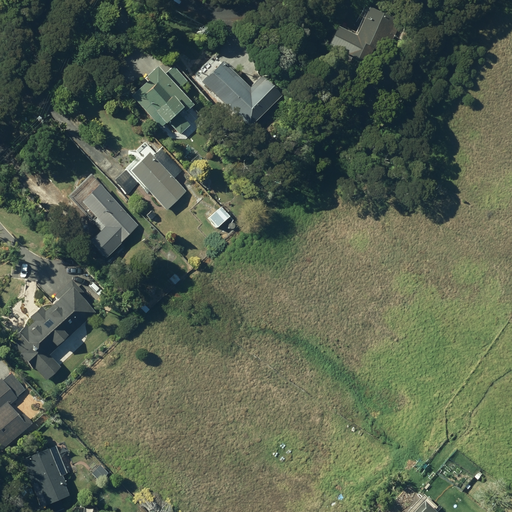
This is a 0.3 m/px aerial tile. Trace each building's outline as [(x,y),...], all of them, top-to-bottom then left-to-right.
[(324,45),(362,63),(369,48),(378,52),(382,44),(387,46),(398,22),(365,7),(352,36),(333,27),(324,45)] [(199,82),(246,127),(276,96),(256,77),(244,89),(217,62),(199,82)] [(164,121),(177,135),(187,125),(178,116),(190,105),(176,91),(185,82),(170,66),(161,75),(152,66),(141,77),(144,80),(126,96),(157,127),(164,121)] [(125,172),(163,211),(184,191),(146,152),(125,172)] [(95,184),(75,203),(112,240),(131,221),(95,184)] [(205,218),(215,228),(227,217),(218,207),(205,218)] [(108,249),(93,235),(82,246),(97,260),(108,249)] [(169,278),(174,284),(180,279),(174,273),(169,278)] [(32,369),(43,380),(57,367),(46,355),(92,312),(86,306),(90,302),(69,281),(52,296),(54,299),(41,311),(37,307),(26,318),(30,322),(24,328),(22,325),(5,341),(17,353),(16,355),(30,370),(32,369)] [(0,449),(30,423),(21,413),(17,416),(7,405),(15,398),(14,397),(23,389),(8,372),(0,379),(0,449)] [(43,505),(45,511),(54,511),(62,509),(58,499),(66,496),(63,486),(64,485),(60,476),(65,474),(54,446),(17,460),(27,486),(31,484),(40,507),(43,505)] [(88,474),(97,483),(106,474),(98,465),(88,474)] [(432,511),(434,511),(420,499),(408,511),(432,511)]
